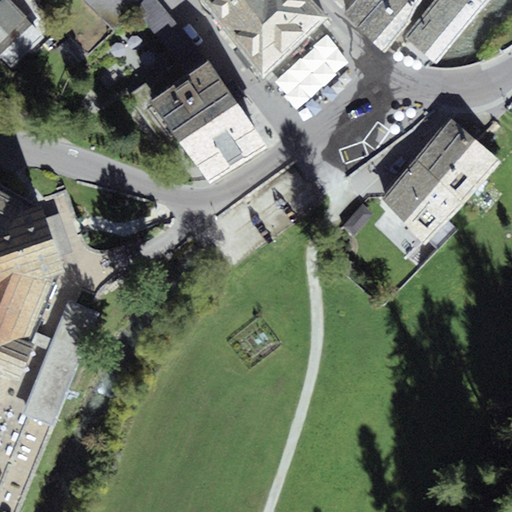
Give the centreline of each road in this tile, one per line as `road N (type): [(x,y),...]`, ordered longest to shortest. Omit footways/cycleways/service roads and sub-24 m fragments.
road 1 (residential): [(388,70),(303,140),(204,199),(169,195),(0,139)]
road 2 (tertiary): [(388,70),(449,87),(511,69)]
